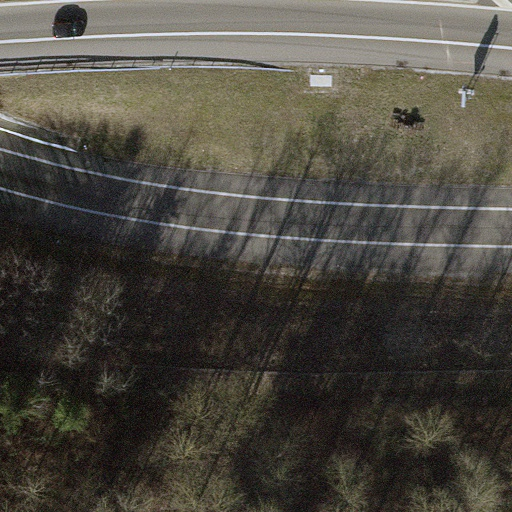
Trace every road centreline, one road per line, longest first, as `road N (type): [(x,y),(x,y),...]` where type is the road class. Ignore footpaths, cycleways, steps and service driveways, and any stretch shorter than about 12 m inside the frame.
road 1 (motorway): [(0,168),(76,191),(196,209),(511,230)]
road 2 (motorway): [(0,24),(243,14),(511,29)]
